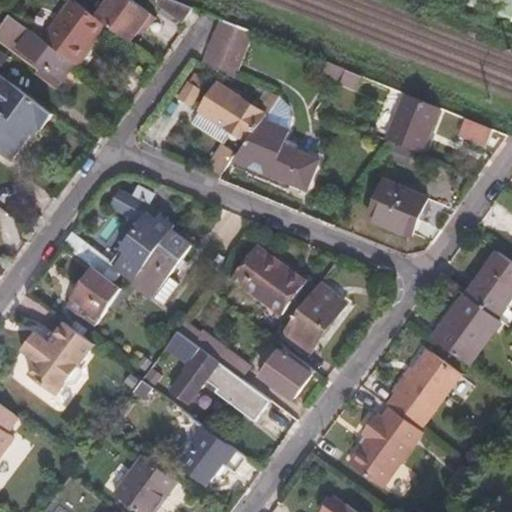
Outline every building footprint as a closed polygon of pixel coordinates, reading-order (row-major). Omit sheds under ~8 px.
[(76,0),(74,0),(72,4),(77,8),(97,22),(100,17),(76,0)] [(109,32),(133,48),(141,39),(144,33),(151,37),(159,26),(122,0),(118,0),(102,25),(109,32)] [(164,2),(159,0),(142,0),(142,2),(161,9),(164,2)] [(452,10),(456,0),(442,0),(440,5),(452,10)] [(466,16),(472,0),(456,0),(452,10),(466,16)] [(477,20),(485,0),(472,0),(466,16),(477,20)] [(489,25),(499,0),(485,0),(477,20),(489,25)] [(501,30),(511,4),(511,0),(499,0),(489,25),(501,30)] [(197,14),(167,3),(162,11),(187,30),(197,14)] [(511,4),(501,30),(511,34),(511,4)] [(77,8),(47,46),(81,73),(109,32),(102,25),(97,22),(77,8)] [(47,46),(14,23),(0,41),(36,69),(33,72),(63,96),(81,73),(47,46)] [(256,39),(230,28),(222,46),(249,56),(256,39)] [(144,33),(141,39),(146,42),(151,37),(144,33)] [(222,46),(211,72),(237,83),(249,56),(222,46)] [(0,48),(0,78),(1,79),(16,60),(0,48)] [(350,78),(332,70),(323,82),(342,90),(350,78)] [(350,78),(342,90),(362,99),(367,85),(350,78)] [(58,122),(1,79),(0,80),(0,158),(12,168),(40,133),(47,137),(58,122)] [(195,114),(204,97),(195,92),(185,109),(195,114)] [(266,132),(273,123),(246,106),(248,101),(239,98),(238,101),(225,94),(208,118),(255,148),(266,132)] [(396,149),(432,163),(451,120),(414,105),(396,149)] [(273,123),(266,132),(293,142),(292,130),(290,120),(282,111),(273,123)] [(495,156),(501,140),(474,130),(467,145),(495,156)] [(248,156),(234,176),(274,191),(277,182),(312,196),(323,168),(287,154),(293,142),(266,132),(255,148),(248,156)] [(213,174),(231,180),(234,176),(248,156),(229,148),(213,174)] [(413,158),(396,151),(392,163),(409,170),(413,158)] [(417,246),(434,208),(391,189),(375,227),(417,246)] [(136,286),(177,231),(164,225),(167,219),(153,211),(155,205),(142,198),(140,202),(123,193),(113,209),(140,227),(114,265),(115,266),(114,271),(136,286)] [(182,234),(177,231),(136,286),(137,286),(140,289),(178,240),(182,234)] [(73,234),(63,247),(102,277),(129,296),(136,286),(114,271),(115,266),(114,265),(73,234)] [(140,289),(137,293),(167,315),(183,293),(174,286),(197,255),(178,240),(140,289)] [(287,324),(311,291),(262,256),(238,287),(287,324)] [(507,330),(511,322),(511,265),(504,260),(472,304),(507,330)] [(129,296),(102,277),(81,306),(107,324),(115,315),(127,299),(129,296)] [(342,306),(326,293),(293,339),(312,353),(344,312),(340,309),(342,306)] [(132,304),(127,299),(115,315),(121,319),(132,304)] [(473,374),(507,330),(472,304),(439,348),(473,374)] [(107,324),(81,306),(75,314),(100,334),(107,324)] [(352,313),(342,306),(340,309),(344,312),(312,353),(318,357),(352,313)] [(93,344),(72,328),(61,341),(55,338),(50,344),(40,337),(26,355),(42,367),(32,381),(60,401),(71,388),(82,391),(88,381),(82,372),(100,350),(93,344)] [(207,353),(186,337),(173,353),(195,370),(207,353)] [(321,376),(288,351),(267,380),(300,404),(321,376)] [(227,369),(211,356),(181,396),(197,409),(219,379),(235,389),(242,379),(227,369)] [(235,358),(227,369),(242,379),(248,383),(254,372),(235,358)] [(391,417),(393,420),(424,441),(464,387),(433,363),(418,381),(414,379),(397,404),(398,406),(391,417)] [(161,370),(148,386),(159,394),(171,378),(161,370)] [(280,426),(289,414),(248,383),(242,379),(235,389),(233,393),(280,426)] [(498,393),(511,404),(511,387),(505,382),(498,393)] [(159,394),(148,386),(141,395),(153,403),(159,394)] [(24,423),(0,405),(0,467),(17,444),(12,440),(24,423)] [(383,499),(427,444),(424,441),(393,420),(385,430),(379,426),(366,445),(371,450),(352,475),(383,499)] [(240,479),(252,463),(206,429),(203,441),(194,446),(190,452),(193,461),(187,472),(212,491),(222,481),(226,484),(234,475),(240,479)] [(477,476),(484,465),(474,457),(466,467),(477,476)] [(139,511),(169,511),(187,489),(152,463),(124,501),(139,511)] [(458,502),(470,485),(462,479),(450,495),(458,502)]
